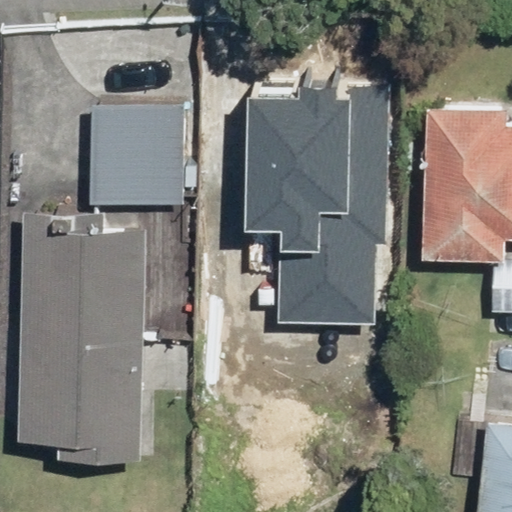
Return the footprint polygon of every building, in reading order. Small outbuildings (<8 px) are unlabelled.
[(385,243),(387,86),(303,85),(303,103),(249,102),(247,227),(282,228),(281,323),(370,325),(371,243),(385,243)] [(186,99),(89,97),(87,195),(183,197),(186,99)] [(507,104),(425,101),(420,251),(502,253),(502,230),(511,230),(511,117),(507,117),(507,104)] [(103,205),(22,204),(18,430),(54,431),(53,450),(140,451),(144,222),(103,222),(103,205)] [(511,264),(495,265),(494,312),(511,311),(511,264)] [(511,511),(511,416),(485,414),(473,511),(511,511)]
